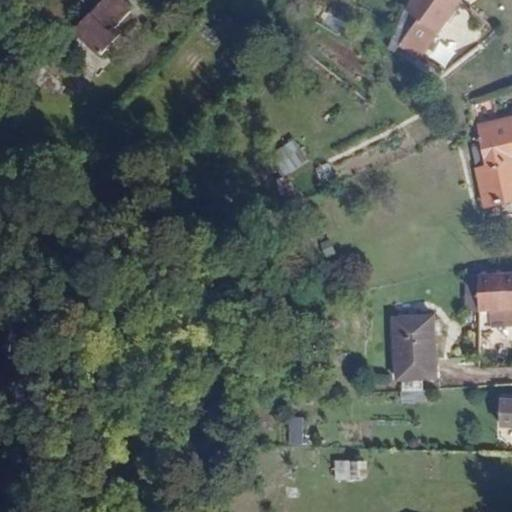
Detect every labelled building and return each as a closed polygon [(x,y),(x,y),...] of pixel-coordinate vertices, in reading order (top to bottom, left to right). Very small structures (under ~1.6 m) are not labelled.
[(75,33),(69,27),(44,56),(46,58),(56,67),(63,58),(82,38),(101,55),(115,39),(110,33),(129,11),(117,0),(107,0),(92,18),(90,15),(75,33)] [(420,19),(397,42),(413,56),(435,31),(437,33),(462,0),(461,0),(417,0),(409,12),(420,19)] [(82,74),(63,58),(56,67),(46,58),(29,79),(56,102),(82,74)] [(475,152),(488,210),(511,203),(511,121),(481,129),(486,149),(475,152)] [(296,148),(274,162),(285,179),(307,163),(296,148)] [(511,275),(481,278),(483,314),(494,313),(494,324),(511,322),(511,275)] [(483,314),(481,278),(467,279),(470,315),(483,314)] [(436,321),(395,322),(396,384),(402,384),(403,391),(423,391),(423,383),(440,383),(438,321),(436,321)] [(503,429),(511,429),(511,398),(504,399),(503,429)] [(304,448),(305,408),(288,407),(287,447),(304,448)] [(365,464),(333,466),(334,480),(366,478),(365,464)]
